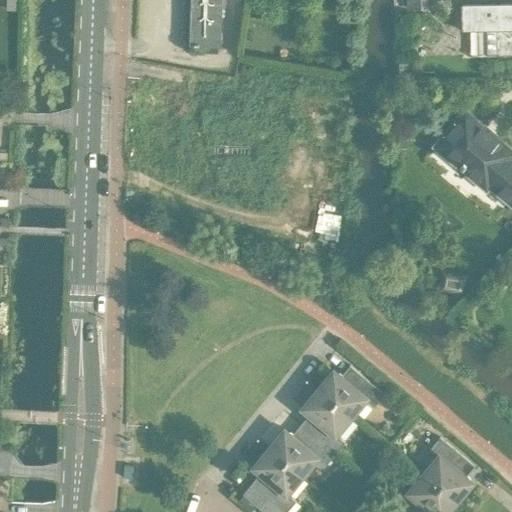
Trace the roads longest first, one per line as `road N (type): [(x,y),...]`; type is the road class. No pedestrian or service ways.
road 1 (tertiary): [(84,315),(93,0)]
road 2 (tertiary): [(76,511),(95,418),(84,315)]
road 3 (tertiary): [(84,315),(71,393),(75,511)]
road 4 (residential): [(207,486),(329,338)]
